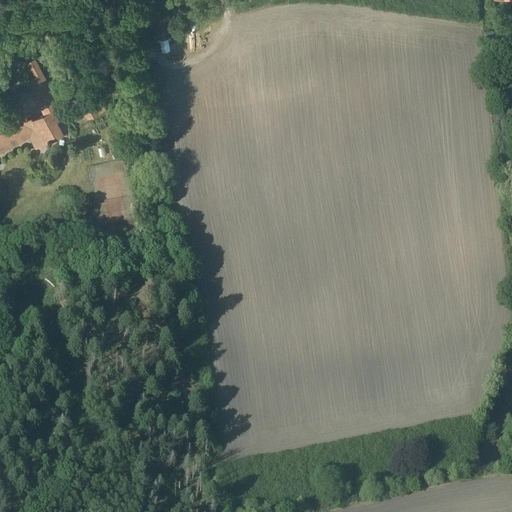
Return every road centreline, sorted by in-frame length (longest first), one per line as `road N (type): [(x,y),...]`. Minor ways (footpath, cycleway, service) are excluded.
road 1 (track): [(117,0),(146,74),(228,511)]
road 2 (track): [(101,454),(43,302),(55,287),(179,252)]
